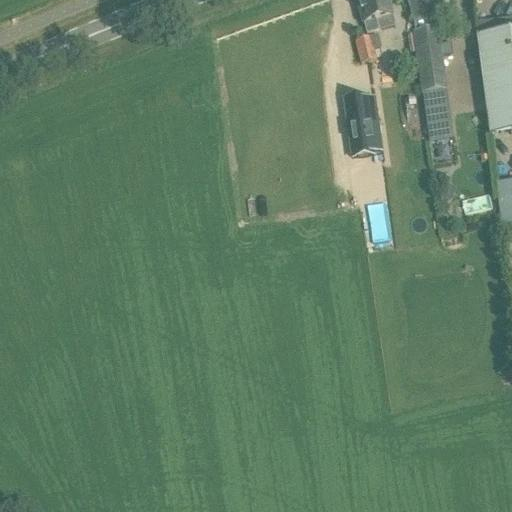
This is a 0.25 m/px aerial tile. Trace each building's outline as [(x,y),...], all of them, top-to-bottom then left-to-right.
[(378,34),(375,24),(393,19),(387,0),(355,0),(366,37),(378,34)] [(433,22),(445,19),(440,0),(410,0),(407,1),(414,24),(432,19),(433,22)] [(413,35),(421,97),(448,93),(439,32),(413,35)] [(511,36),(477,40),(490,140),(511,137),(511,36)] [(378,62),(375,51),(380,50),(378,39),(356,44),(362,66),(378,62)] [(367,102),(367,98),(342,102),(351,163),(376,159),(375,155),(383,154),(375,100),(367,102)] [(511,199),(498,202),(501,230),(511,228),(511,199)]
